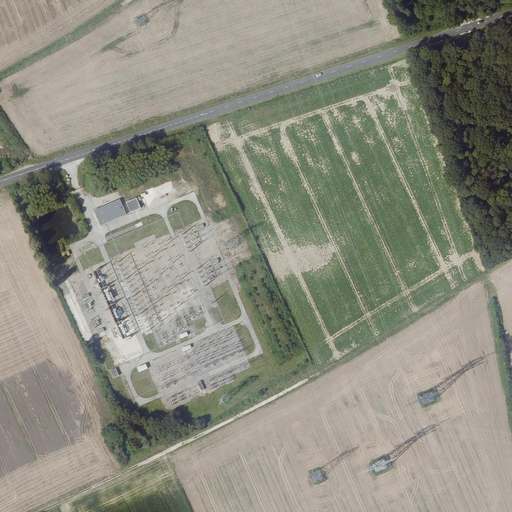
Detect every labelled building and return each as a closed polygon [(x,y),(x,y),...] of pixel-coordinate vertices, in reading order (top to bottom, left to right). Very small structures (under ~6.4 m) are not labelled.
[(162,186),(155,188),(159,199),(166,197),(162,186)] [(136,198),(127,202),(131,212),(141,208),(138,201),(136,198)] [(120,200),(94,211),(101,226),(127,215),(120,200)] [(101,267),(93,271),(101,288),(108,301),(109,301),(112,306),(116,303),(105,281),(107,280),(101,267)] [(123,319),(115,323),(122,339),(131,335),(123,319)] [(146,364),(137,367),(139,372),(148,369),(146,364)] [(116,368),(111,371),(113,378),(119,375),(116,368)]
